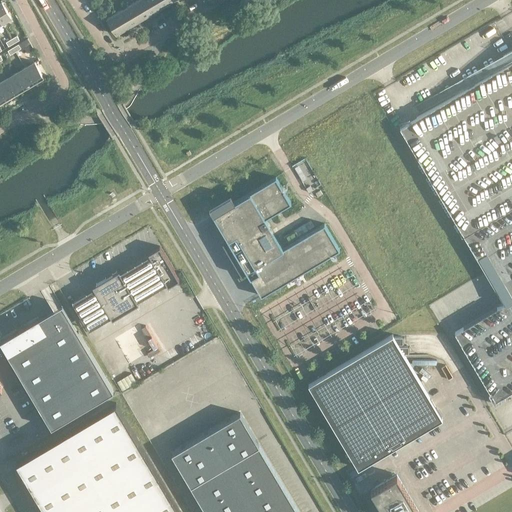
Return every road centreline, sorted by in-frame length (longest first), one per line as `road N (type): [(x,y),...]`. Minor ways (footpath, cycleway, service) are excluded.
road 1 (unclassified): [(0,291),(485,0)]
road 2 (residential): [(222,0),(139,50),(121,52),(101,40),(76,0)]
road 3 (residential): [(0,126),(62,84),(21,0)]
